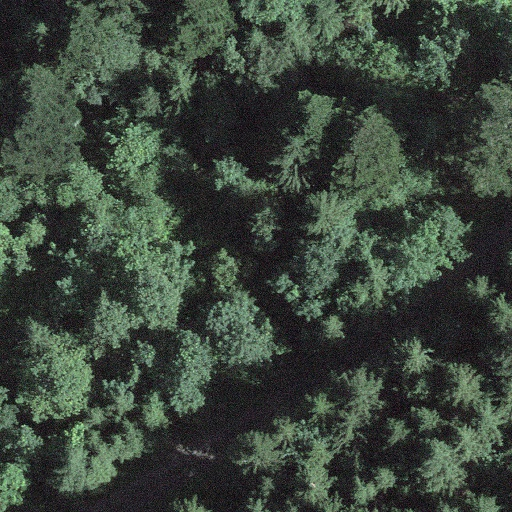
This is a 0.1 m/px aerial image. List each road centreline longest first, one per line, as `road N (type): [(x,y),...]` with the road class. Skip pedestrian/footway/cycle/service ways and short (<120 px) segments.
road 1 (track): [(0,208),(160,184),(238,138),(311,111),(417,102),(511,109)]
road 2 (track): [(511,224),(345,358),(97,511)]
